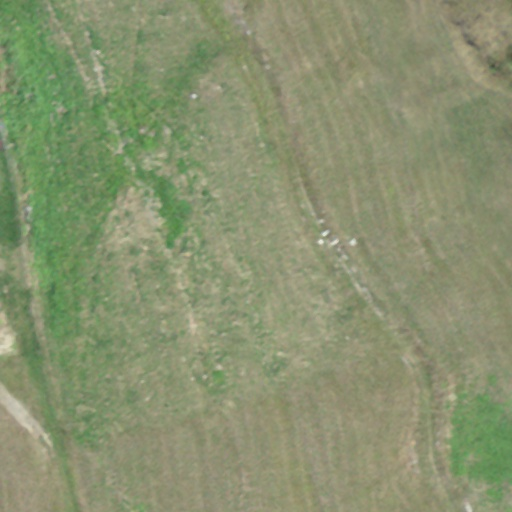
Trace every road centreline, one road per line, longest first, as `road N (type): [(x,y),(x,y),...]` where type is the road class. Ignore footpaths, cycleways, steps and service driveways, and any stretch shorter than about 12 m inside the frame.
road 1 (track): [(466,511),(449,495),(441,469),(436,380),(381,316),(302,195),(268,96),(220,0)]
road 2 (track): [(68,511),(49,447),(0,390)]
